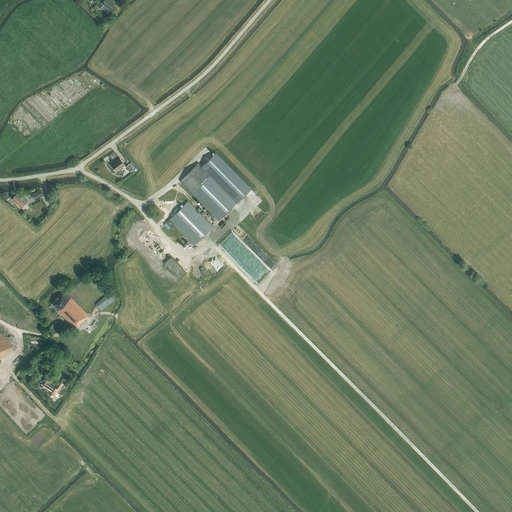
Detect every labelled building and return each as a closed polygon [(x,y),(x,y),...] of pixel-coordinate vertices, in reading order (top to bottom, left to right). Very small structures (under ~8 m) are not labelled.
[(115,4),(110,0),(104,0),(103,1),(101,0),(99,0),(96,5),(101,8),(104,5),(110,10),(115,4)] [(215,153),(201,166),(198,163),(180,181),(194,195),(203,204),(196,211),(187,202),(169,219),(166,222),(171,227),(174,224),(194,245),(212,228),(198,213),(205,206),(219,220),(237,203),(251,189),(215,153)] [(116,171),(125,165),(120,158),(111,164),(116,171)] [(31,195),(35,201),(44,195),(40,189),(31,195)] [(21,208),(29,201),(19,191),(12,198),(21,208)] [(252,212),(256,218),(261,215),(259,212),(256,214),(254,210),(252,212)] [(236,239),(238,241),(240,239),(233,229),(227,234),(233,242),(236,239)] [(137,242),(139,240),(164,266),(170,260),(142,231),(136,238),(137,238),(135,240),(131,235),(124,242),(128,246),(135,252),(141,246),(137,242)] [(79,326),(89,315),(64,291),(52,304),(58,310),(57,311),(75,328),(78,325),(79,326)] [(100,310),(114,299),(109,292),(98,300),(101,303),(97,306),(100,310)] [(14,346),(0,332),(0,358),(2,357),(3,358),(14,346)] [(48,383),(49,381),(45,378),(43,381),(41,380),(38,384),(47,390),(49,391),(48,393),(54,397),(56,393),(58,389),(56,388),(48,383)] [(63,378),(56,388),(58,389),(56,393),(59,395),(65,385),(64,385),(67,381),(63,378)]
